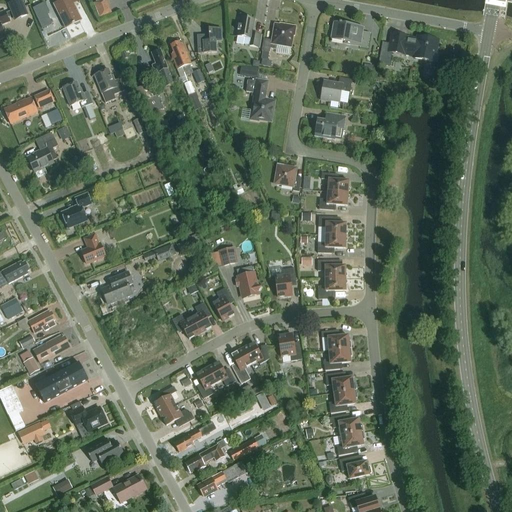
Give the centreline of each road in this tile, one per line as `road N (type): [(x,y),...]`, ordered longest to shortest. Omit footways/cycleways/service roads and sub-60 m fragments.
road 1 (secondary): [(500,511),(467,384),(459,297),(460,209),(488,32)]
road 2 (unclassified): [(369,311),(371,176),(354,162),(302,153),(291,137),(315,1)]
road 3 (unclassified): [(122,393),(271,319),(369,311)]
road 4 (unclassified): [(122,393),(0,168)]
road 5 (residential): [(0,79),(200,0)]
road 6 (unclassified): [(406,511),(387,451),(369,311)]
road 7 (residential): [(315,1),(488,32)]
road 8 (unclassified): [(186,511),(122,393)]
